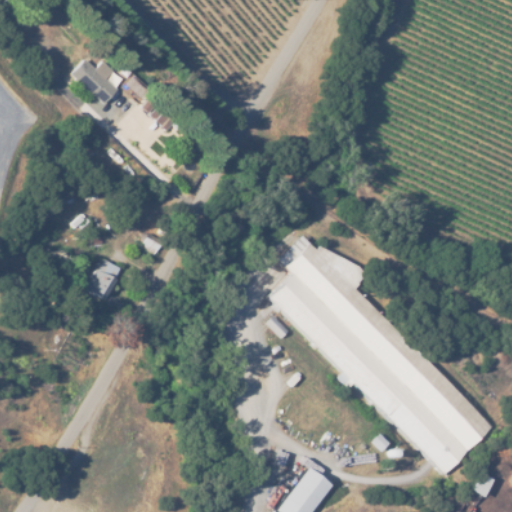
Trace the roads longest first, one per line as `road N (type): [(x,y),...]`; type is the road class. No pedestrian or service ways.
road 1 (residential): [(26,511),(239,142)]
road 2 (residential): [(200,206),(28,0)]
road 3 (track): [(254,122),(119,0)]
road 4 (residential): [(239,142),(295,65),(329,0)]
